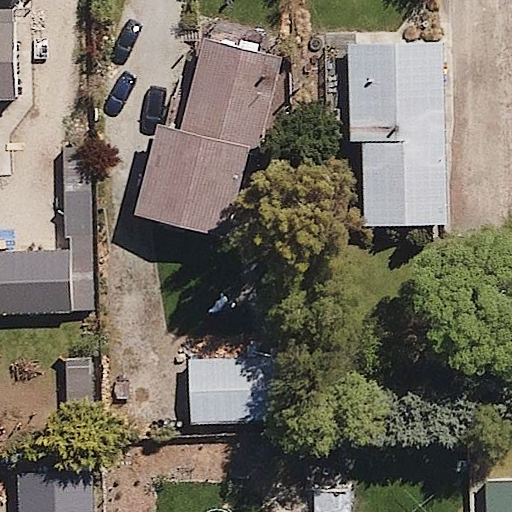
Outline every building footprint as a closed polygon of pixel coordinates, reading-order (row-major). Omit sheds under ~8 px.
[(0,99),(31,100),(30,10),(0,10),(0,99)] [(304,51),(219,18),(144,209),(229,243),(304,51)] [(453,32),(358,34),(363,226),(458,224),(453,32)] [(72,244),(0,248),(0,317),(76,313),(72,244)] [(289,359),(178,363),(180,422),(292,418),(289,359)] [(511,511),(511,456),(484,458),(487,511),(511,511)] [(358,511),(357,481),(312,483),(312,511),(358,511)]
